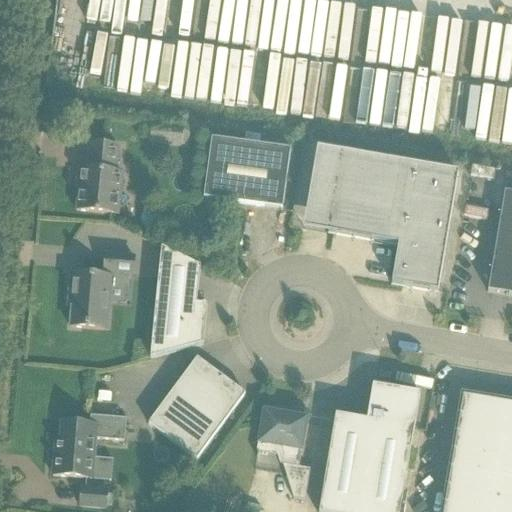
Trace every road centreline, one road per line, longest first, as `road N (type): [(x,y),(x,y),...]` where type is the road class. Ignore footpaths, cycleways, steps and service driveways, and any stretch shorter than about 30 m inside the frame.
road 1 (unclassified): [(350,330),(344,298),(329,282),(285,278),(267,289),(254,324),(272,361)]
road 2 (unclassified): [(511,357),(350,330)]
